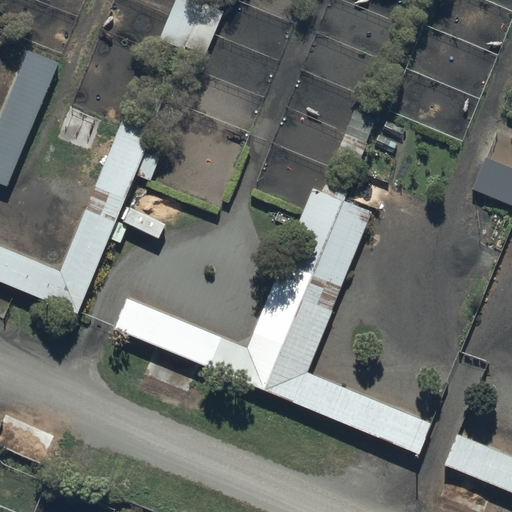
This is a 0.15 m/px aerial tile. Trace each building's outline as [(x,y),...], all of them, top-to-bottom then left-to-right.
[(224,0),(177,0),(157,45),(201,65),(230,2),(224,0)] [(0,184),(10,188),(60,65),(31,52),(0,127),(0,184)] [(0,248),(0,286),(76,318),(108,241),(119,246),(127,227),(117,223),(126,200),(141,206),(160,160),(145,154),(158,124),(127,111),(60,273),(0,248)] [(354,112),(337,157),(359,167),(378,122),(354,112)] [(511,173),(488,164),(475,196),(511,211),(511,173)] [(127,301),(113,333),(418,458),(432,425),(308,374),(373,214),(344,202),(351,184),(328,174),(321,191),(311,188),(245,350),(127,301)] [(511,461),(456,439),(444,469),(511,496),(511,461)] [(0,462),(0,495),(17,481),(0,462)]
